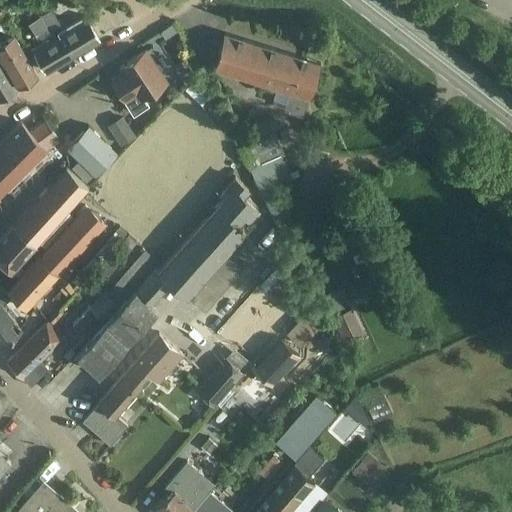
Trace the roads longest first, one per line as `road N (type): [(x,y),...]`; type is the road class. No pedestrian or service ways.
road 1 (residential): [(0,131),(179,0)]
road 2 (tertiary): [(511,116),(362,0)]
road 3 (unclassified): [(120,511),(0,372)]
